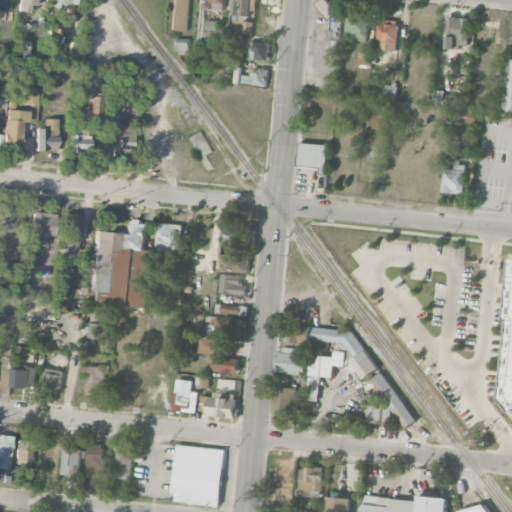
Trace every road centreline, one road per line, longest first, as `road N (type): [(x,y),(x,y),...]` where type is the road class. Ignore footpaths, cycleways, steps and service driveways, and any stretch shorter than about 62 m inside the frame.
road 1 (secondary): [(244,511),(297,0)]
road 2 (residential): [(511,227),(0,177)]
road 3 (residential): [(469,459),(0,410)]
